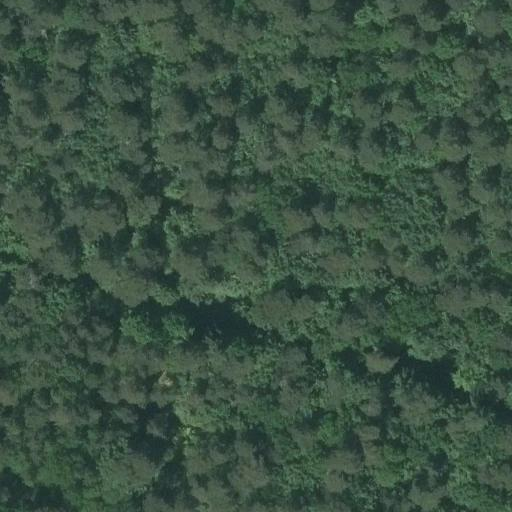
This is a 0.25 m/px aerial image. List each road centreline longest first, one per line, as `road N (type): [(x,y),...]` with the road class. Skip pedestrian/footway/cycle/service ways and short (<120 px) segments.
road 1 (track): [(511,370),(0,232)]
road 2 (track): [(123,0),(150,270)]
